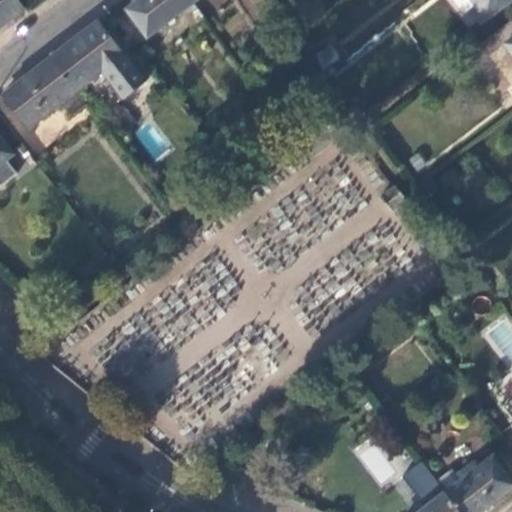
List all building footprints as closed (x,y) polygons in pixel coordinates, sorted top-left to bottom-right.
[(0,0),(0,25),(23,7),(17,0),(0,0)] [(148,36),(195,1),(194,0),(137,0),(127,8),(148,36)] [(475,6),(470,0),(451,0),(462,16),(475,6)] [(486,21),(511,0),(470,0),(475,6),(486,21)] [(97,22),(50,58),(75,91),(101,71),(123,98),(144,82),(97,22)] [(30,126),(75,91),(50,58),(3,94),(30,126)] [(324,123),(328,128),(335,137),(347,129),(349,127),(339,112),(324,123)] [(0,140),(0,161),(10,153),(0,140)] [(371,486),(394,478),(380,434),(357,442),(371,486)] [(446,492),(461,511),(479,511),(511,486),(511,480),(493,456),(446,492)] [(461,511),(446,492),(420,511),(461,511)]
